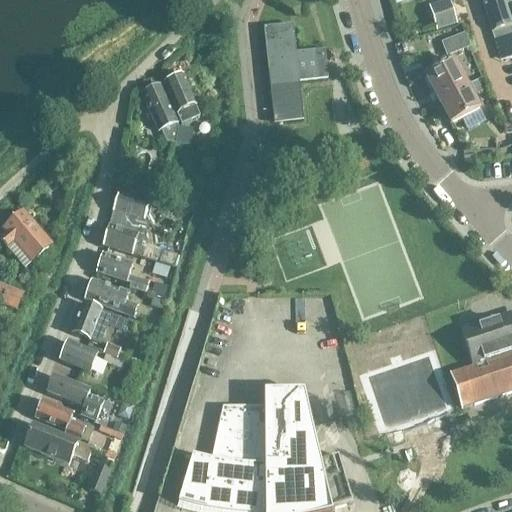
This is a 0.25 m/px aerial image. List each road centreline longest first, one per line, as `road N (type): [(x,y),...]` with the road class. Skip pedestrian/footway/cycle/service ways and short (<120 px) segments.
road 1 (residential): [(0,473),(104,209),(113,95)]
road 2 (tertiary): [(466,205),(394,110),(356,0)]
road 3 (residential): [(113,95),(0,193)]
